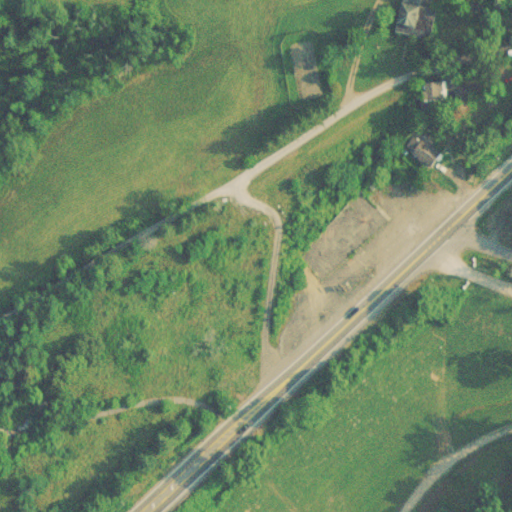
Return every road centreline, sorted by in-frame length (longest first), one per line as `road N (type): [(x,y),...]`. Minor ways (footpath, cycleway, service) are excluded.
road 1 (residential): [(476,206),(462,180),(470,153),(458,104),(479,76),(503,67),(510,51),(497,43),(468,49),(391,82),(232,187),(0,316)]
road 2 (primary): [(511,171),(150,511)]
road 3 (residential): [(244,426),(212,404),(131,428),(104,451),(0,467)]
